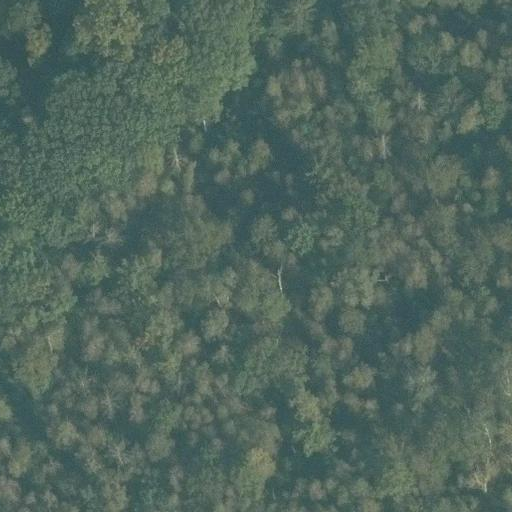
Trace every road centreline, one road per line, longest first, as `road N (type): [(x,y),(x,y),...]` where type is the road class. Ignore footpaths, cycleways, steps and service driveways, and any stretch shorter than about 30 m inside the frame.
road 1 (track): [(0,16),(150,47),(171,69),(152,99),(0,221)]
road 2 (track): [(266,0),(266,28),(249,61),(0,267)]
road 3 (track): [(355,0),(511,153)]
